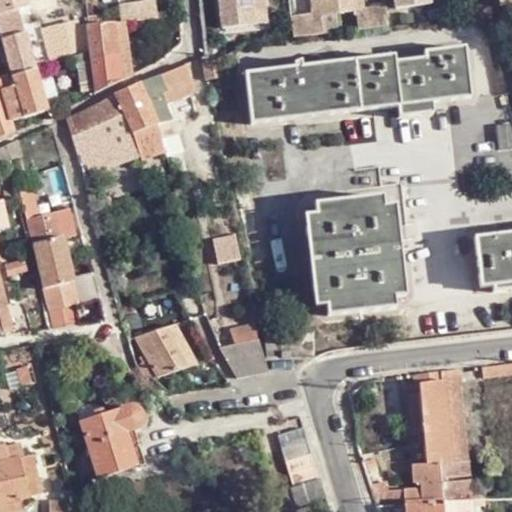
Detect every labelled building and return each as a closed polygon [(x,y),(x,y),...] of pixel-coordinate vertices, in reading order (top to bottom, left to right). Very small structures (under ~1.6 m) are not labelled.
[(220,0),(223,32),(254,29),(253,13),(261,13),(259,0),(220,0)] [(253,13),(254,29),(267,27),(264,0),(259,0),(261,13),(253,13)] [(291,20),(294,40),(389,29),(386,9),(364,12),(362,0),(312,0),(314,17),(291,20)] [(395,0),(397,10),(430,6),(429,0),(395,0)] [(511,0),(499,0),(500,9),(511,6),(511,0)] [(179,20),(179,3),(138,6),(139,22),(179,20)] [(126,24),(139,22),(138,6),(116,8),(117,24),(126,24)] [(0,38),(10,77),(34,71),(19,12),(0,18),(0,38)] [(41,31),(47,58),(84,50),(78,21),(41,31)] [(117,24),(89,26),(86,27),(89,53),(94,94),(118,83),(130,77),(126,24),(117,24)] [(256,126),(402,110),(406,110),(405,102),(434,99),(434,106),(438,106),(477,102),(472,49),(429,54),(430,61),(401,65),(400,57),(251,74),(256,126)] [(88,68),(87,53),(73,57),(75,65),(80,65),(81,70),(88,68)] [(219,62),(206,63),(203,64),(207,83),(213,82),(220,82),(221,79),(219,62)] [(161,77),(140,84),(153,132),(156,142),(171,139),(169,122),(163,107),(192,98),(194,89),(185,67),(180,69),(165,75),(161,77)] [(1,90),(12,122),(45,112),(34,71),(10,77),(12,87),(1,90)] [(12,87),(10,77),(6,79),(5,75),(0,75),(0,85),(1,90),(12,87)] [(153,132),(140,84),(113,94),(114,97),(68,120),(81,166),(136,141),(153,132)] [(0,143),(17,136),(16,132),(12,122),(1,90),(0,85),(0,143)] [(406,110),(402,110),(404,122),(440,118),(438,106),(434,106),(434,99),(405,102),(406,110)] [(511,128),(499,129),(500,153),(511,153),(511,128)] [(153,132),(136,141),(138,151),(157,143),(156,142),(153,132)] [(6,144),(0,147),(0,165),(11,164),(6,144)] [(21,191),(34,242),(45,240),(40,217),(32,187),(21,191)] [(329,294),(330,306),(331,316),(399,311),(398,299),(396,287),(408,286),(402,219),(389,220),(388,209),(387,197),(320,205),(320,216),(322,227),(310,228),(317,295),(329,294)] [(401,208),(388,209),(389,220),(402,219),(401,208)] [(45,240),(62,237),(57,213),(40,217),(45,240)] [(309,217),(310,228),(322,227),(320,216),(309,217)] [(511,234),(474,239),(480,290),(494,288),(494,295),(511,293),(511,234)] [(34,242),(39,268),(69,262),(62,237),(45,240),(34,242)] [(109,243),(102,246),(108,271),(116,268),(109,243)] [(3,268),(6,278),(27,271),(24,261),(3,268)] [(69,262),(39,268),(48,308),(49,309),(54,330),(80,325),(75,303),(78,302),(69,262)] [(108,271),(113,285),(125,281),(120,266),(116,268),(108,271)] [(409,298),(408,286),(396,287),(398,299),(409,298)] [(139,311),(140,318),(162,313),(157,290),(135,295),(139,311)] [(0,291),(0,332),(9,330),(0,291)] [(318,307),(330,306),(329,294),(317,295),(318,307)] [(236,349),(259,342),(258,339),(261,328),(233,335),(236,349)] [(196,368),(176,329),(136,341),(156,380),(196,368)] [(267,335),(269,363),(283,362),(281,334),(267,335)] [(270,375),(266,363),(259,342),(236,349),(221,353),(222,354),(238,383),(270,375)] [(511,377),(511,367),(489,370),(490,380),(511,377)] [(476,503),(461,373),(443,375),(444,385),(453,463),(441,464),(445,505),(476,504),(476,503)] [(444,385),(443,375),(417,378),(418,388),(421,387),(444,385)] [(426,435),(429,465),(441,464),(453,463),(444,385),(421,387),(426,435)] [(426,435),(421,387),(418,388),(415,388),(416,397),(413,398),(417,434),(426,435)] [(99,482),(137,470),(126,435),(135,433),(137,433),(141,427),(144,423),(144,420),(144,416),(141,412),(138,410),(135,410),(83,424),(99,482)] [(126,435),(137,470),(147,468),(137,433),(135,433),(126,435)] [(280,440),(296,491),(319,484),(304,434),(280,440)] [(0,505),(24,501),(40,498),(31,458),(0,465),(0,505)] [(371,492),(375,507),(395,506),(445,505),(441,464),(429,465),(414,466),(415,479),(422,478),(423,490),(371,492)] [(298,509),(306,509),(327,503),(321,484),(319,484),(296,491),(293,492),(298,509)] [(24,501),(0,505),(0,511),(22,511),(26,511),(24,501)]
